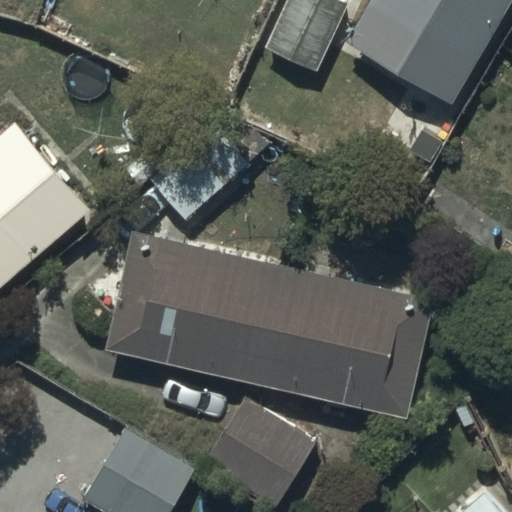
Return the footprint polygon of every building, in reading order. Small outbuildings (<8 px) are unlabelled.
[(312,79),(344,11),(319,0),(287,0),(262,55),(312,79)] [(511,0),(370,0),(349,36),(455,97),(511,0)] [(213,127),(147,183),(184,226),(250,170),(213,127)] [(0,291),(87,217),(14,132),(0,144),(0,291)] [(131,239),(105,356),(403,425),(430,308),(131,239)] [(264,511),(273,511),(311,446),(243,407),(203,477),(264,511)] [(134,412),(80,504),(92,511),(171,511),(195,472),(179,462),(194,436),(161,417),(156,425),(134,412)] [(494,511),(485,501),(472,511),(494,511)]
